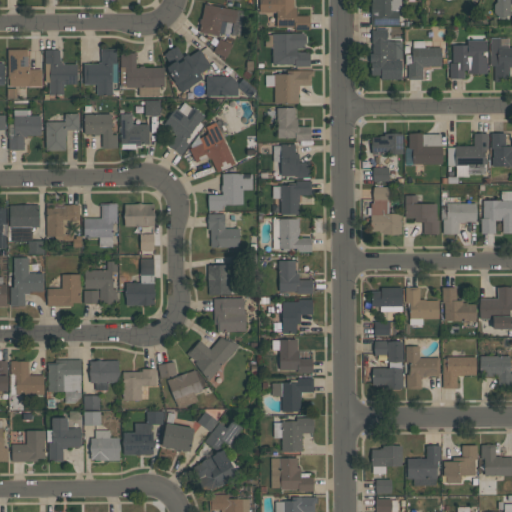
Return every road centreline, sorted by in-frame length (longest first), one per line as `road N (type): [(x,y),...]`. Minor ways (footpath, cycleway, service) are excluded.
road 1 (residential): [(341,0),(348,511)]
road 2 (residential): [(0,181),(142,175),(173,188),(178,203),(177,308),(163,332),(0,334)]
road 3 (residential): [(0,489),(152,486),(168,490),(178,511)]
road 4 (residential): [(0,20),(172,17),(172,0)]
road 5 (residential): [(341,107),(511,105)]
road 6 (residential): [(346,261),(511,260)]
road 7 (residential): [(347,416),(511,416)]
